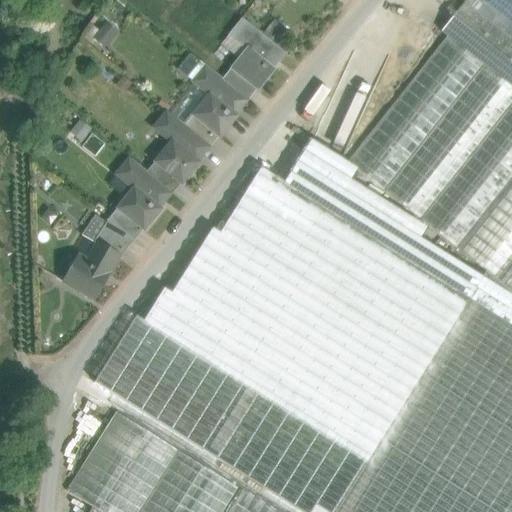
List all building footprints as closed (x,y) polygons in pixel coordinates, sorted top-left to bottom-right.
[(511,0),(485,0),(511,20),(511,13),(508,10),(511,4),(511,0)] [(511,40),(464,2),(440,32),(447,37),(483,65),(511,88),(511,40)] [(286,54),(242,19),(229,35),(246,49),(230,69),(255,89),(258,92),(276,70),(274,69),(286,54)] [(447,37),(347,162),(383,191),(483,65),(447,37)] [(222,79),(190,53),(177,70),(195,84),(170,115),(184,126),(192,116),(217,136),(220,138),(238,117),(234,114),(246,99),(222,79)] [(511,88),(483,65),(383,191),(419,220),(511,102),(511,88)] [(255,89),(230,69),(222,79),(246,99),(255,89)] [(511,102),(419,220),(456,248),(511,176),(511,102)] [(170,115),(166,112),(153,128),(171,142),(154,162),(179,182),(182,185),(200,163),(197,160),(209,146),(184,126),(170,115)] [(217,136),(192,116),(184,126),(209,146),(217,136)] [(146,172),(129,158),(116,174),(133,188),(116,209),(143,230),(144,231),(162,209),(159,207),(171,192),(146,172)] [(179,182),(154,162),(146,172),(171,192),(179,182)] [(511,185),(460,252),(485,272),(496,280),(511,260),(511,185)] [(143,230),(116,209),(108,219),(109,220),(132,239),(135,241),(143,230)] [(132,239),(109,220),(95,242),(119,256),(132,239)] [(98,246),(88,262),(78,256),(63,282),(95,300),(110,274),(108,273),(117,257),(119,258),(120,257),(119,256),(95,242),(94,242),(93,243),(98,246)] [(485,272),(335,511),(511,511),(511,292),(503,286),(496,280),(485,272)] [(511,274),(503,286),(511,292),(511,274)] [(239,489),(116,413),(67,491),(93,507),(100,511),(225,511),(239,489)] [(276,511),(239,489),(225,511),(276,511)]
